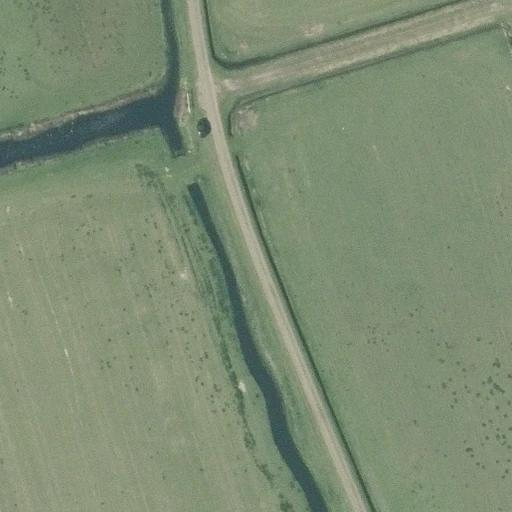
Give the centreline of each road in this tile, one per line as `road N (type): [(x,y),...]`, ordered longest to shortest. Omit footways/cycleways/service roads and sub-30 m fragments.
road 1 (unclassified): [(359,511),(225,168),(191,0)]
road 2 (track): [(209,94),(511,4)]
